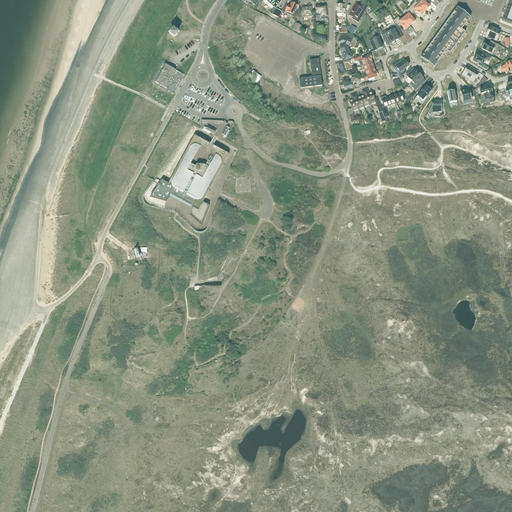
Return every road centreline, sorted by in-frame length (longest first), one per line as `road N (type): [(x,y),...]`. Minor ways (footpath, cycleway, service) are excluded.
road 1 (unknown): [(26,511),(61,372),(105,262)]
road 2 (unknown): [(511,149),(462,131),(351,143)]
road 3 (track): [(346,171),(306,298)]
